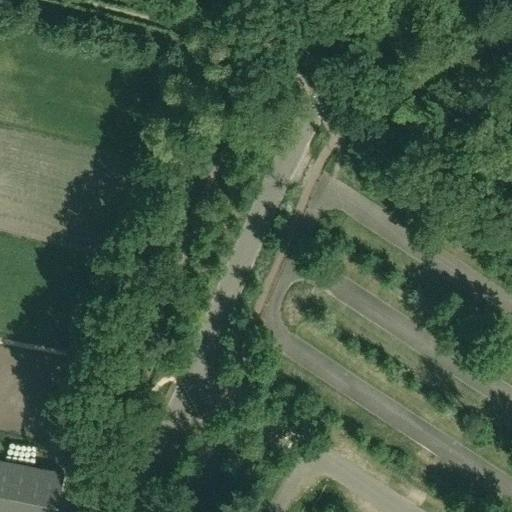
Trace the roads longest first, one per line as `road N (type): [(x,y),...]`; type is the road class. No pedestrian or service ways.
road 1 (unclassified): [(138,511),(318,109),(346,77),(384,57),(417,48),(511,48)]
road 2 (unknown): [(150,391),(104,511)]
